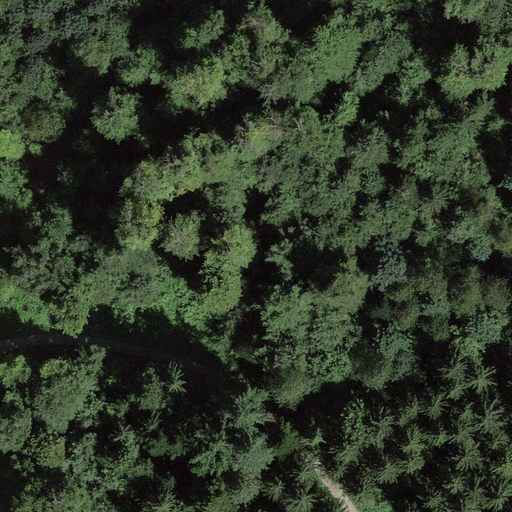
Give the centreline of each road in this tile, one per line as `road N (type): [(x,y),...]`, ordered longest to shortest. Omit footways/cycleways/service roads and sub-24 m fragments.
road 1 (track): [(0,347),(85,340),(191,371),(284,426),(354,511)]
road 2 (unclassified): [(0,254),(159,0)]
